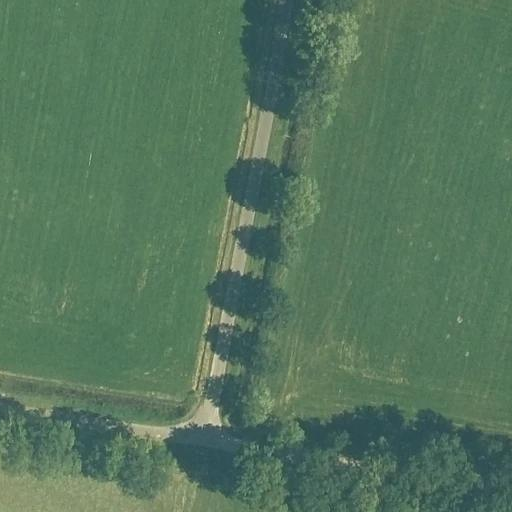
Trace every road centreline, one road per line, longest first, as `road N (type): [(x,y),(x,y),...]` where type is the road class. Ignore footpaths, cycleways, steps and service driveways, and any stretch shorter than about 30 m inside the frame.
road 1 (unclassified): [(205,442),(290,0)]
road 2 (track): [(205,442),(511,494)]
road 3 (unclassified): [(205,442),(0,411)]
